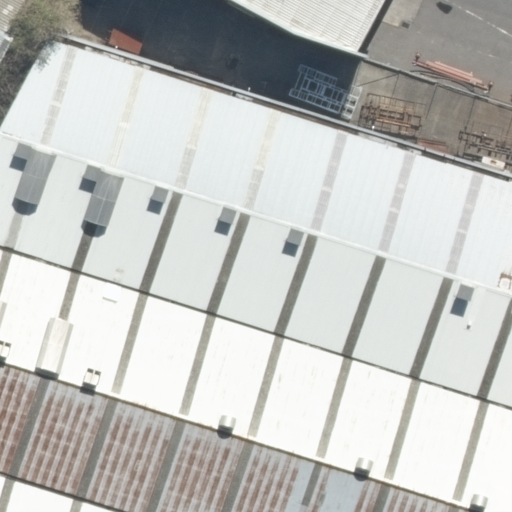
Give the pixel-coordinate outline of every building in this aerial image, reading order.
[(173,0),(281,58),(312,0),(173,0)] [(511,191),(0,28),(0,262),(485,416),(511,331),(511,191)] [(0,262),(0,491),(65,511),(454,511),(485,416),(0,262)] [(511,511),(511,453),(479,511),(511,511)] [(0,511),(65,511),(0,491),(0,511)]
